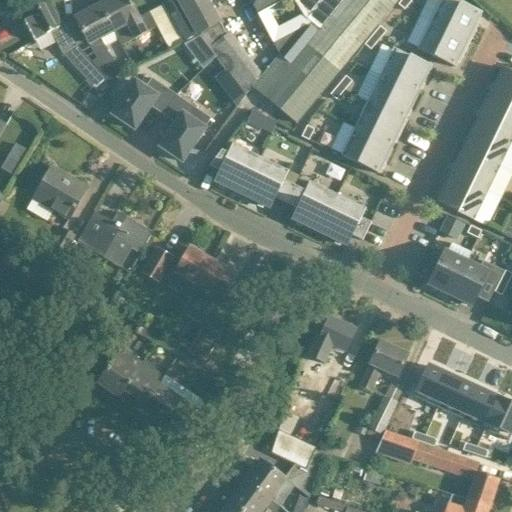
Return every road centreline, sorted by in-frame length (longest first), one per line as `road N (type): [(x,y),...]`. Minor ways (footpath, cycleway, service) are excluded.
road 1 (residential): [(327,271),(231,225),(0,65)]
road 2 (residential): [(185,511),(201,504),(257,430),(327,271)]
road 3 (residential): [(511,360),(327,271)]
road 4 (unknown): [(210,492),(178,458),(156,450),(92,451)]
